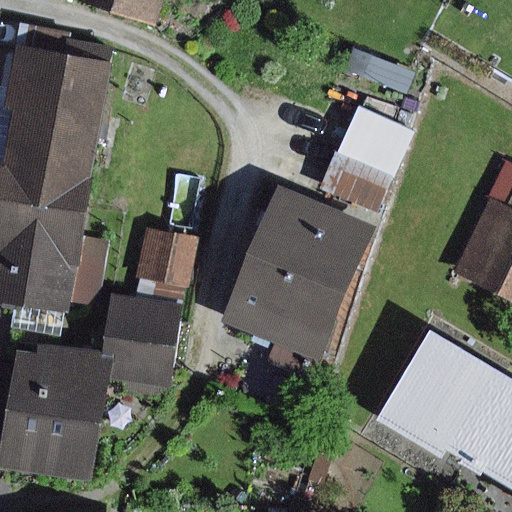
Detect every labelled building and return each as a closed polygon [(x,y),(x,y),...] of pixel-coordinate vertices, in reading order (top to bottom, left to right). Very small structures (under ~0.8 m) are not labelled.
[(66,0),(155,27),(163,0),(66,0)] [(0,203),(81,217),(107,64),(11,48),(0,110),(0,203)] [(413,133),(355,107),(319,189),(377,214),(413,133)] [(511,165),(504,161),(449,275),(511,305),(511,165)] [(374,229),(274,187),(217,322),(317,363),(374,229)] [(81,217),(0,203),(0,302),(65,314),(67,304),(98,309),(110,241),(77,236),(81,217)] [(197,239),(145,229),(135,280),(187,290),(197,239)] [(32,355),(11,353),(9,364),(0,364),(0,471),(85,483),(104,379),(167,390),(177,306),(109,296),(98,354),(33,347),(32,355)] [(511,380),(422,330),(369,422),(435,460),(440,452),(455,461),(453,465),(474,477),(476,473),(511,493),(511,498),(506,508),(511,511),(511,380)]
